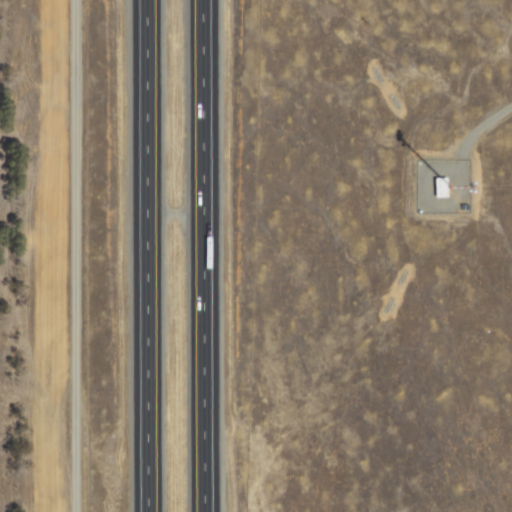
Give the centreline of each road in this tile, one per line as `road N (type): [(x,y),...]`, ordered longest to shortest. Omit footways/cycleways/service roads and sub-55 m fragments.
road 1 (motorway): [(154,0),(155,511)]
road 2 (track): [(73,0),(74,511)]
road 3 (motorway): [(210,511),(209,0)]
